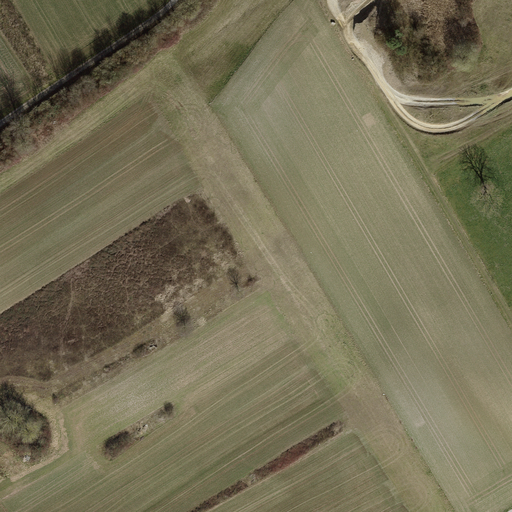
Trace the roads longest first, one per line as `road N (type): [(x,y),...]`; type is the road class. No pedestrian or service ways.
road 1 (track): [(182,0),(0,136)]
road 2 (track): [(511,97),(457,127),(427,130),(405,116),(373,70)]
